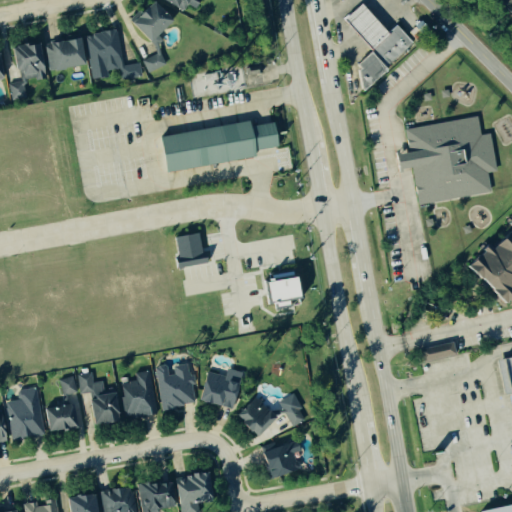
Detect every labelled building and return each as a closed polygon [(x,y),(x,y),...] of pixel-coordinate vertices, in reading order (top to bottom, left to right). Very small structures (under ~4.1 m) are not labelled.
[(184,11),(185,6),(192,9),(194,0),(156,0),(156,1),(184,11)] [(171,22),(152,2),(129,23),(148,43),(171,22)] [(412,46),(395,27),(385,35),(359,5),(342,21),(370,52),(355,66),(360,72),(353,77),(363,89),(412,46)] [(93,79),(118,74),(119,82),(140,78),(138,64),(122,67),(115,30),(85,36),(93,79)] [(83,67),(79,38),(45,43),(49,72),(83,67)] [(38,44),(12,48),(17,83),(8,85),(10,102),(26,100),(23,82),(43,79),(38,44)] [(147,75),(164,66),(159,54),(141,62),(147,75)] [(417,206),(489,194),(486,174),(495,173),(489,135),(479,136),(476,119),(403,130),(407,153),(394,155),(396,171),(411,169),(417,206)] [(275,149),(271,124),(247,127),(247,123),(157,137),(163,173),(253,159),(252,152),(275,149)] [(502,306),(511,296),(511,218),(505,225),(509,230),(489,250),(485,245),(463,267),(502,306)] [(176,269),(203,266),(199,235),(173,238),(176,269)] [(263,279),(265,303),(295,300),(293,277),(263,279)] [(455,357),(452,344),(419,351),(422,364),(455,357)] [(511,406),(509,392),(504,393),(497,360),(511,356),(511,406)] [(153,369),(159,411),(196,406),(192,377),(188,377),(186,366),(168,368),(168,366),(153,369)] [(205,373),(197,402),(231,411),(241,375),(225,370),(223,378),(205,373)] [(134,383),(120,384),(124,420),(155,416),(150,372),(133,374),(134,383)] [(85,428),(117,424),(112,390),(102,391),(101,383),(92,384),(90,374),(77,376),(85,428)] [(58,380),(63,407),(42,410),(46,434),(75,429),(69,396),(76,395),(72,378),(58,380)] [(10,442),(43,436),(35,389),(16,392),(17,401),(3,403),(10,442)] [(278,402),(290,429),(304,422),(292,396),(278,402)] [(275,419),(253,397),(233,418),(255,439),(275,419)] [(267,479),(310,465),(306,451),(310,449),(307,439),(258,454),(267,479)] [(178,511),(197,511),(196,505),(211,503),(206,474),(173,479),(178,511)] [(173,508),(168,482),(136,488),(139,511),(155,511),(156,511),(173,508)] [(99,493),(102,511),(133,511),(130,488),(99,493)] [(95,511),(93,495),(66,500),(68,511),(95,511)] [(57,511),(56,501),(43,502),(43,505),(23,507),(23,511),(57,511)]
